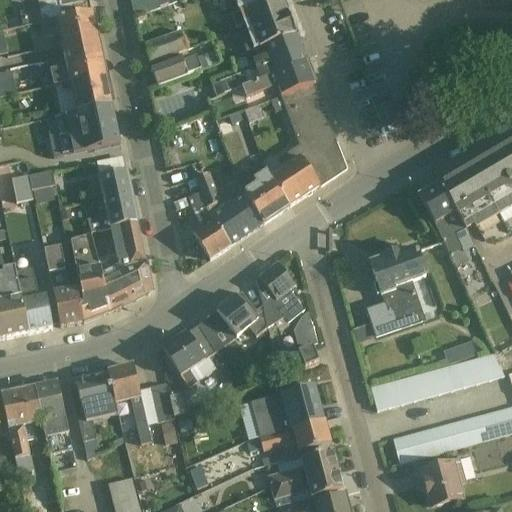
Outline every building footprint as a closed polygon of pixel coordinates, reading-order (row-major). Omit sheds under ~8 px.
[(40,29),(92,19),(87,0),(35,0),(39,14),(20,18),(24,32),(40,29)] [(171,14),(167,0),(142,0),(147,19),(171,14)] [(255,48),(289,35),(279,7),(276,0),(264,0),(240,9),(255,48)] [(62,63),(100,56),(92,19),(40,29),(43,45),(55,42),(57,51),(60,51),(62,63)] [(255,48),(265,74),(299,62),(289,35),(255,48)] [(47,93),(54,91),(105,80),(100,56),(62,63),(42,68),(47,93)] [(149,92),(193,75),(186,57),(142,73),(149,92)] [(216,77),(227,74),(223,58),(212,61),(216,77)] [(274,99),(308,87),(299,62),(265,74),(274,99)] [(74,118),(112,110),(105,80),(54,91),(60,119),(74,118)] [(328,139),(308,87),(274,99),(297,156),(328,139)] [(120,150),(112,110),(74,118),(45,124),(54,164),(120,150)] [(261,129),(277,125),(274,112),(238,121),(248,161),(267,157),(261,129)] [(0,115),(0,158),(9,157),(0,115)] [(199,130),(205,147),(224,141),(218,124),(199,130)] [(313,191),(341,172),(328,139),(297,156),(292,160),(313,191)] [(499,191),(511,183),(511,153),(506,143),(480,158),(499,191)] [(499,191),(480,158),(456,172),(476,205),(499,191)] [(285,210),(313,191),(292,160),(264,179),(285,210)] [(13,172),(16,193),(41,189),(37,168),(13,172)] [(451,220),(476,205),(456,172),(431,187),(451,220)] [(285,210),(264,179),(237,197),(259,228),(285,210)] [(104,235),(130,230),(119,180),(93,185),(104,235)] [(451,220),(431,187),(410,200),(430,233),(451,220)] [(226,251),(259,228),(237,197),(204,220),(226,251)] [(77,229),(93,225),(90,213),(74,217),(77,229)] [(226,251),(204,220),(183,235),(205,266),(226,251)] [(0,243),(0,248),(4,257),(23,248),(17,235),(0,243)] [(90,242),(88,269),(113,270),(114,243),(90,242)] [(372,297),(419,280),(408,248),(360,266),(372,297)] [(172,257),(175,272),(190,269),(187,254),(172,257)] [(272,305),(292,288),(275,269),(255,286),(272,305)] [(124,311),(148,300),(135,273),(111,284),(124,311)] [(103,322),(90,295),(91,275),(65,280),(64,295),(73,331),(103,322)] [(124,311),(111,284),(90,295),(103,322),(124,311)] [(50,337),(73,331),(64,295),(41,301),(50,337)] [(232,344),(253,326),(231,300),(210,317),(232,344)] [(19,347),(43,341),(33,302),(10,307),(19,347)] [(0,350),(19,347),(10,307),(0,309),(0,350)] [(174,379),(198,363),(178,335),(155,351),(174,379)] [(285,375),(314,367),(309,349),(280,357),(285,375)] [(490,357),(369,390),(376,415),(501,381),(490,357)] [(108,407),(134,401),(127,369),(101,375),(108,407)] [(159,460),(188,453),(183,433),(204,428),(199,406),(192,407),(188,390),(162,396),(157,374),(140,378),(159,460)] [(108,407),(101,375),(70,382),(78,414),(108,407)] [(37,442),(62,436),(50,384),(25,390),(37,442)] [(37,442),(25,390),(0,395),(0,435),(3,450),(37,442)] [(395,469),(511,436),(511,410),(388,444),(395,469)] [(289,455),(328,446),(323,423),(284,432),(289,455)] [(292,461),(297,478),(333,468),(329,452),(292,461)] [(426,511),(459,503),(449,462),(416,470),(426,511)] [(217,468),(203,472),(211,498),(225,494),(217,468)] [(302,498),(339,489),(333,468),(297,478),(302,498)] [(154,511),(148,486),(124,492),(129,511),(154,511)] [(308,511),(345,511),(340,495),(306,505),(308,511)] [(194,505),(194,511),(226,511),(225,502),(194,505)]
